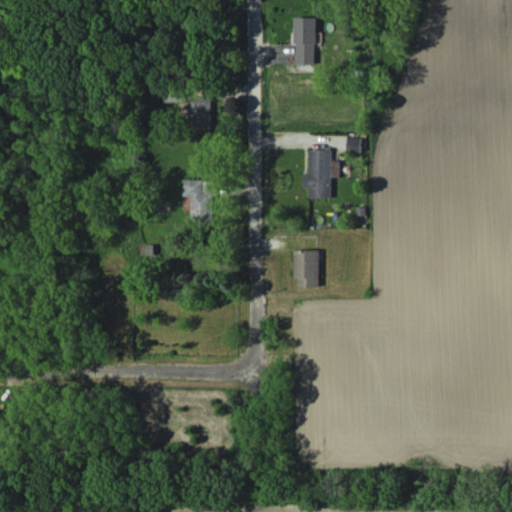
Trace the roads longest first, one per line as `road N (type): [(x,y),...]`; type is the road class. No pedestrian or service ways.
road 1 (residential): [(251,0),(251,374)]
road 2 (residential): [(251,374),(0,377)]
